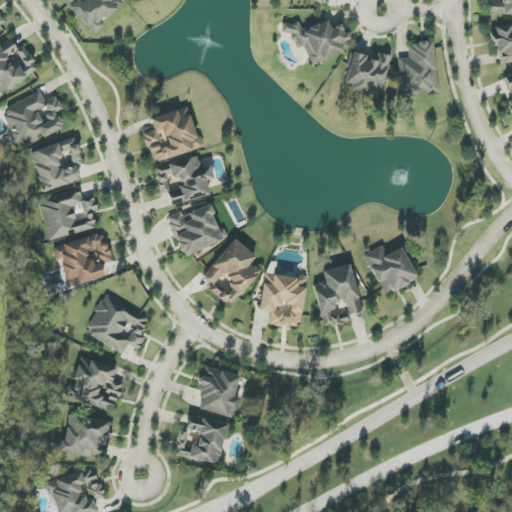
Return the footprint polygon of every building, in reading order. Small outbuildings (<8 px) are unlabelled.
[(124,2),(121,0),(62,0),(96,34),(105,26),(102,24),(124,2)] [(511,0),(502,0),(502,1),(490,0),(489,15),(511,15),(511,0)] [(311,66),(352,48),(342,24),(331,29),(327,20),(303,31),(298,20),(282,27),(286,35),(295,31),(311,66)] [(511,26),(493,28),(497,63),(511,61),(511,26)] [(39,70),(24,46),(17,50),(11,39),(0,45),(0,92),(1,94),(39,70)] [(434,42),(408,44),(409,58),(398,59),(399,74),(400,74),(401,95),(437,93),(434,42)] [(390,56),(377,53),(376,59),(353,53),(344,91),(379,99),(390,56)] [(511,74),(503,77),(511,98),(506,101),(511,114),(511,113),(511,74)] [(1,111),(19,150),(41,140),(41,139),(64,128),(57,112),(63,110),(56,97),(45,102),(40,93),(1,111)] [(153,163),(201,148),(188,107),(151,119),(154,131),(144,134),(153,163)] [(80,179),(75,164),(83,161),(75,137),(29,153),(43,192),(80,179)] [(210,197),(206,181),(214,179),(211,166),(200,169),(198,157),(155,166),(160,194),(168,193),(171,205),(210,197)] [(48,241),(69,236),(68,234),(97,228),(93,213),(98,212),(95,197),(82,199),(80,190),(39,199),(48,241)] [(184,257),(228,238),(223,227),(219,229),(209,205),(182,217),(180,212),(166,218),(184,257)] [(69,288),(104,277),(101,265),(112,261),(103,232),(52,248),(56,261),(60,260),(69,288)] [(210,290),(230,308),(261,272),(251,263),(255,257),(234,239),(203,276),(213,285),(210,290)] [(402,248),(386,255),(382,247),(364,255),(383,296),(417,280),(402,248)] [(362,311),(350,265),(322,272),(325,282),(313,285),(324,328),(351,321),(349,314),(362,311)] [(259,311),(270,313),(269,325),(300,329),(306,279),(264,273),(259,311)] [(85,334),(123,354),(128,344),(139,350),(146,337),(141,334),(149,320),(106,296),(85,334)] [(117,369),(80,357),(73,379),(72,379),(65,397),(114,413),(124,383),(113,380),(117,369)] [(239,376),(206,367),(195,408),(234,419),(239,398),(234,397),(239,376)] [(58,453),(107,458),(110,421),(67,416),(65,441),(59,441),(58,453)] [(175,456),(220,464),(227,424),(189,417),(186,430),(180,429),(175,456)] [(55,511),(96,511),(94,501),(105,498),(101,483),(98,484),(95,470),(48,482),(55,511)]
